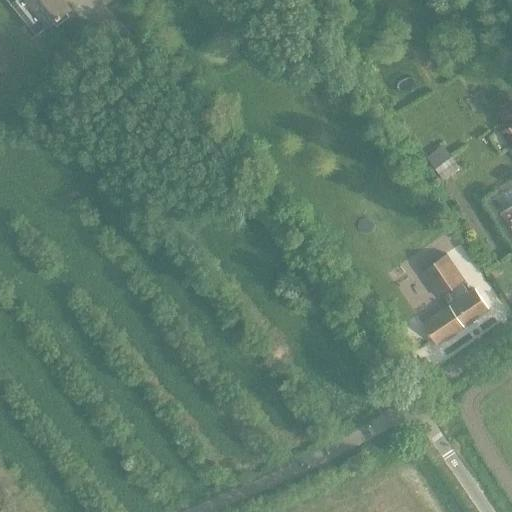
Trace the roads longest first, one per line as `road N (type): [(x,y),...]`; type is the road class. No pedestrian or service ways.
road 1 (unclassified): [(195,511),(370,430),(407,404)]
road 2 (unclassified): [(487,511),(407,404)]
road 3 (unclassified): [(407,404),(511,331)]
